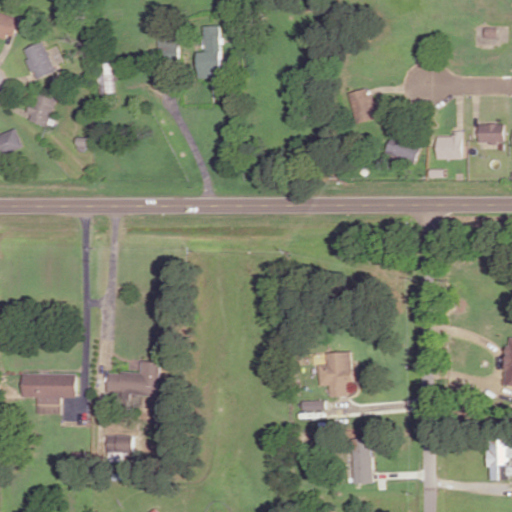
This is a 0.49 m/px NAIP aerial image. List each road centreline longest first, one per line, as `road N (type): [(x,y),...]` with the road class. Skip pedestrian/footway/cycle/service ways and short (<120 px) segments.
road 1 (tertiary): [(0,204),(511,204)]
road 2 (residential): [(430,204),(431,511)]
